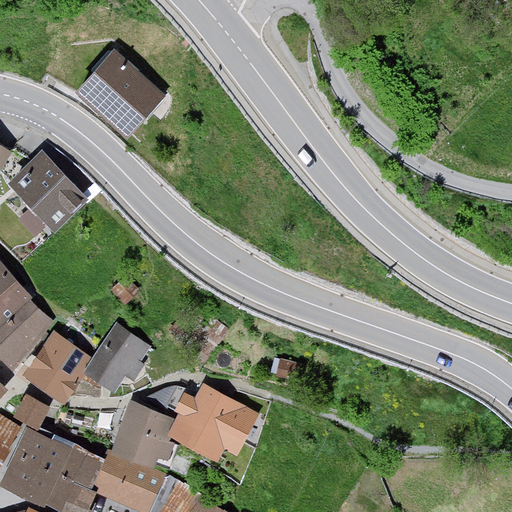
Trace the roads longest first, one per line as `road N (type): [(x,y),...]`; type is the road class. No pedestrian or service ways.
road 1 (secondary): [(0,97),(65,122),(186,239),(263,286),(469,360),(511,389)]
road 2 (secondary): [(511,309),(429,268),(384,231),(310,154),(204,17)]
road 3 (residential): [(511,195),(459,189),(401,153),(347,99),(324,36),(299,2),(275,0)]
